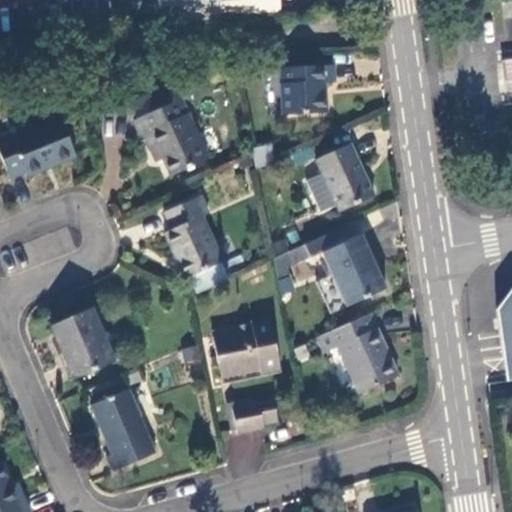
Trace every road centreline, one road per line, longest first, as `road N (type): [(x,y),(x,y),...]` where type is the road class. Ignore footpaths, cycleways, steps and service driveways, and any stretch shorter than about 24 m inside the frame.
road 1 (residential): [(151,511),(455,437)]
road 2 (residential): [(398,0),(429,250)]
road 3 (residential): [(1,304),(83,268),(70,210),(0,235)]
road 4 (residential): [(1,304),(81,511)]
road 5 (residential): [(429,250),(455,437)]
